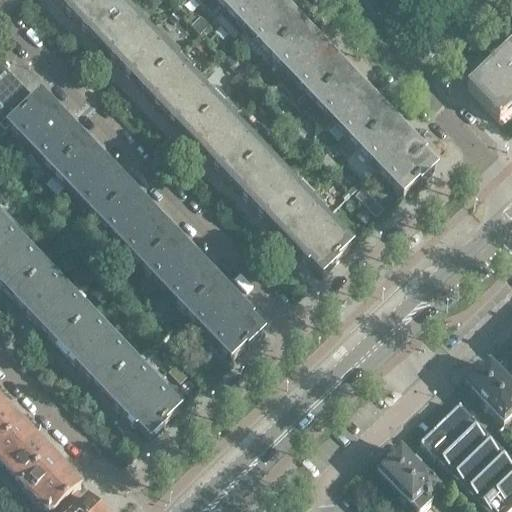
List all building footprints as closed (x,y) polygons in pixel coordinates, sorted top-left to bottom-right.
[(129,19),(117,6),(115,8),(107,0),(55,0),(66,12),(64,14),(87,37),(88,35),(99,47),(129,19)] [(241,0),(214,0),(216,1),(214,3),(225,15),(241,0)] [(299,33),(288,22),(290,20),(270,0),(241,0),(225,15),(237,27),(239,26),(260,47),(258,49),(269,61),(299,33)] [(173,65),(161,52),(159,54),(139,33),(141,31),(129,19),(99,47),(110,58),(108,60),(131,83),(132,82),(143,93),(173,65)] [(343,80),(332,68),(334,67),(312,43),(310,45),(299,33),(269,61),(281,74),(283,72),(304,93),(302,95),(314,108),(343,80)] [(499,126),(511,113),(511,49),(467,93),(499,126)] [(217,111),(205,99),(203,101),(183,79),(185,77),(173,65),(143,93),(154,105),(153,106),(162,116),(175,130),(177,128),(187,140),(217,111)] [(32,110),(18,96),(0,77),(0,138),(2,140),(9,133),(8,132),(32,110)] [(387,126),(377,114),(378,113),(356,89),(354,91),(343,80),(314,108),(325,120),(328,118),(348,140),(346,142),(358,154),(387,126)] [(83,151),(72,140),(74,138),(51,114),(50,116),(40,106),(42,104),(40,102),(32,110),(8,132),(9,133),(21,145),(23,143),(43,165),(41,167),(53,179),(83,151)] [(261,158),(249,145),(247,147),(234,134),(243,125),(236,118),(238,116),(226,103),(187,140),(198,151),(197,153),(219,176),(221,175),(231,186),(261,158)] [(511,113),(499,126),(501,129),(511,118),(511,113)] [(434,174),(421,161),(422,159),(400,136),(398,137),(387,126),(358,154),(370,167),(372,165),(379,172),(392,186),(390,188),(403,201),(418,186),(420,188),(422,186),(420,185),(430,175),(432,176),(434,174)] [(127,197),(116,186),(118,184),(95,161),(94,163),(83,151),(53,179),(65,192),(67,190),(87,211),(85,213),(97,226),(127,197)] [(305,204),(294,192),(292,194),(271,172),(273,170),(261,158),(231,186),(242,197),(241,199),(263,223),(265,221),(276,232),(305,204)] [(364,191),(355,199),(377,220),(385,211),(364,191)] [(171,244),(160,232),(162,231),(140,207),(138,209),(127,197),(97,226),(109,238),(111,236),(132,258),(130,260),(141,272),(171,244)] [(350,251),(338,238),(336,240),(315,218),(317,216),(305,204),(276,232),(291,248),(289,250),(307,269),(309,267),(322,281),(324,279),(321,276),(332,267),(334,269),(336,268),(335,266),(350,251)] [(34,213),(27,205),(21,210),(29,218),(34,213)] [(45,275),(33,263),(31,265),(10,243),(12,242),(1,229),(0,229),(0,291),(2,294),(4,292),(15,304),(45,275)] [(215,290),(204,279),(206,277),(184,254),(182,255),(171,244),(141,272),(153,284),(155,283),(176,304),(174,306),(186,318),(215,290)] [(89,322),(77,309),(75,311),(55,290),(57,288),(45,275),(15,304),(26,315),(24,317),(47,340),(48,339),(59,350),(89,322)] [(262,339),(248,325),(250,323),(228,300),(226,302),(215,290),(186,318),(197,331),(199,329),(220,350),(218,352),(230,365),(246,350),(247,352),(249,350),(248,349),(258,339),(260,340),(262,339)] [(133,368),(121,356),(119,358),(99,336),(101,334),(89,322),(59,350),(70,362),(68,363),(91,387),(92,385),(103,396),(133,368)] [(178,415),(165,402),(163,404),(143,383),(145,381),(133,368),(103,396),(114,408),(113,410),(135,433),(136,431),(150,445),(152,444),(150,442),(160,432),(162,434),(164,432),(162,430),(178,415)] [(511,393),(504,386),(489,370),(472,386),(467,384),(464,388),(465,393),(483,410),(485,412),(487,414),(491,418),(503,406),(511,414),(511,413),(511,393)] [(0,452),(22,431),(17,426),(17,423),(11,417),(8,417),(0,408),(0,452)] [(511,466),(462,415),(458,412),(419,449),(480,511),(502,511),(511,502),(511,466)] [(51,462),(37,447),(35,446),(35,443),(29,437),(27,436),(22,431),(0,452),(0,469),(21,491),(51,462)] [(417,490),(425,482),(400,456),(395,454),(392,458),(393,463),(377,479),(376,480),(406,510),(422,495),(417,490)] [(80,493),(75,487),(75,484),(69,478),(66,478),(51,462),(21,491),(40,511),(59,511),(77,496),(80,493)] [(91,511),(89,510),(89,509),(88,508),(87,507),(77,496),(59,511),(91,511)]
